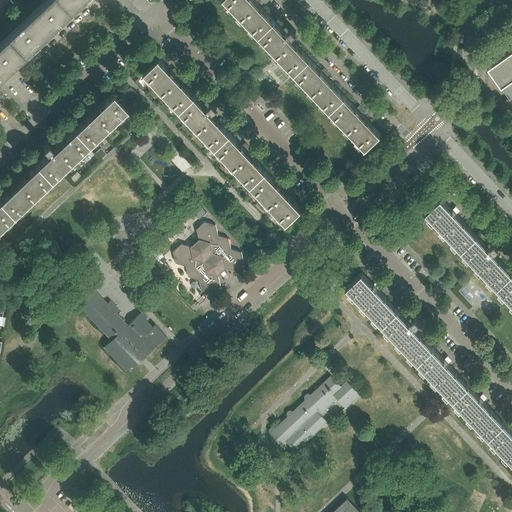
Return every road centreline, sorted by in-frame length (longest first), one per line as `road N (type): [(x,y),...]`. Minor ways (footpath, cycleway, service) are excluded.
road 1 (residential): [(341,209),(155,11)]
road 2 (residential): [(511,389),(341,209)]
road 3 (residential): [(0,158),(155,11)]
road 4 (residential): [(278,0),(413,141)]
road 5 (residential): [(202,339),(341,209)]
road 6 (residential): [(430,125),(312,0)]
road 7 (residential): [(430,125),(474,77),(466,57),(476,0)]
road 8 (residential): [(413,141),(511,245)]
